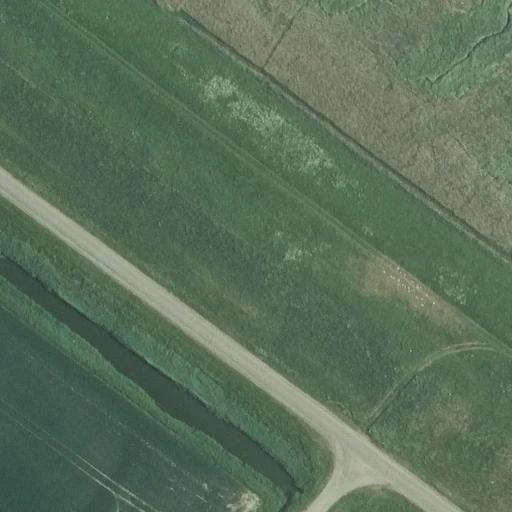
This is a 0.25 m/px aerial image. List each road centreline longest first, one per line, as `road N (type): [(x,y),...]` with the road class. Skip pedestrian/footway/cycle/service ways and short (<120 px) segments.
road 1 (track): [(511,391),(0,8)]
road 2 (unclassified): [(366,453),(0,180)]
